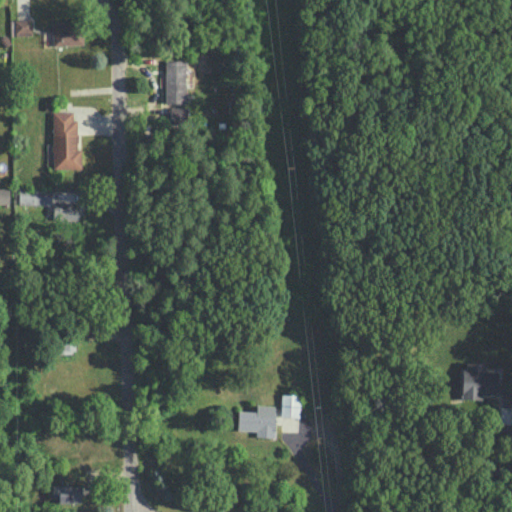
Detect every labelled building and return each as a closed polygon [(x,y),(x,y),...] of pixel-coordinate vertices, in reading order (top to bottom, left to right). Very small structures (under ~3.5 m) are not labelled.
[(32,34),(32,18),(13,19),(13,35),(32,34)] [(83,44),(82,21),(51,23),(52,45),(83,44)] [(184,103),(186,59),(165,59),(164,103),(184,103)] [(187,107),(170,107),(170,122),(186,123),(187,107)] [(72,111),(52,111),(52,168),(80,168),(81,149),(76,149),(76,119),(72,119),(72,111)] [(18,203),(50,204),(51,189),(19,188),(18,203)] [(78,221),(78,202),(53,201),(53,220),(78,221)] [(462,398),(481,399),(481,393),(496,393),(496,370),(486,370),(486,362),(463,361),(462,398)] [(281,393),(280,416),(298,416),(299,394),(281,393)] [(237,410),(237,430),(255,430),(255,436),(274,436),(275,405),(256,404),(256,410),(237,410)] [(81,501),(81,485),(52,484),(51,500),(81,501)]
